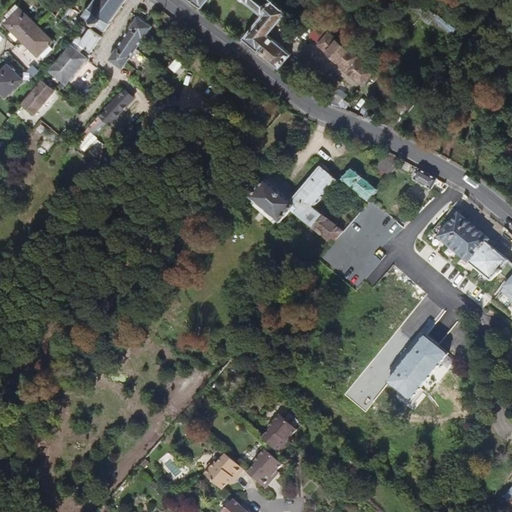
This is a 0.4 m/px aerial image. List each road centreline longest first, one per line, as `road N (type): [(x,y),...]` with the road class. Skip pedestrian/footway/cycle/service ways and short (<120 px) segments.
road 1 (primary): [(511,218),(409,147),(309,107),(167,0)]
road 2 (unknown): [(397,254),(475,308),(511,433)]
